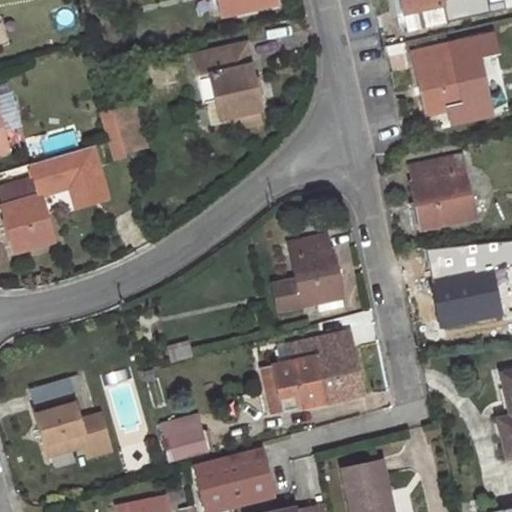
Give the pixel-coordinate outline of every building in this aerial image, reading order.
[(219,0),(222,13),(277,1),(276,0),(219,0)] [(440,0),(399,0),(403,13),(397,14),(401,30),(445,20),(440,0)] [(465,105),(455,62),(469,58),(465,39),(412,51),(420,88),(426,114),(465,105)] [(245,45),(193,57),(198,77),(210,74),(221,119),(224,119),(256,111),(260,110),(251,71),(245,45)] [(465,105),(480,102),(469,58),(455,62),(465,105)] [(256,111),(224,119),(226,129),(238,125),(238,127),(258,122),(256,111)] [(116,117),(103,121),(108,140),(121,137),(116,117)] [(130,119),(118,122),(126,152),(138,148),(130,119)] [(0,121),(0,152),(9,150),(0,121)] [(121,137),(108,140),(113,160),(127,156),(126,152),(121,137)] [(15,251),(52,239),(39,194),(70,185),(82,182),(88,202),(107,196),(92,146),(31,164),(34,175),(0,184),(0,188),(4,203),(2,204),(8,226),(15,251)] [(461,154),(409,165),(413,181),(409,182),(414,205),(420,229),(475,217),(461,154)] [(82,182),(70,185),(76,206),(88,202),(82,182)] [(325,236),(288,244),(296,281),(271,286),(277,312),(317,303),(341,298),(335,266),(331,250),(328,250),(325,236)] [(433,279),(430,280),(434,297),(440,326),(479,317),(470,272),(481,269),(477,251),(429,260),(433,279)] [(341,298),(317,303),(318,312),(343,307),(341,298)] [(222,334),(226,348),(247,343),(242,328),(222,334)] [(299,360),(274,365),(283,412),(362,395),(357,370),(352,348),(349,348),(346,332),(296,342),(299,360)] [(274,365),(264,366),(273,413),(283,412),(274,365)] [(511,454),(511,369),(499,373),(509,416),(502,418),(506,432),(500,433),(506,456),(511,454)] [(76,375),(30,389),(36,409),(33,409),(40,430),(47,455),(51,454),(71,448),(84,445),(88,457),(110,450),(99,414),(79,420),(71,393),(80,390),(76,375)] [(202,430),(164,440),(169,460),(207,450),(202,430)] [(71,448),(51,454),(55,467),(75,462),(71,448)] [(260,451),(195,468),(206,511),(207,511),(209,511),(208,511),(230,511),(229,506),(256,499),(271,495),(264,468),(260,451)] [(381,460),(342,468),(351,511),(391,511),(386,484),(381,460)] [(206,511),(195,468),(190,469),(200,511),(206,511)] [(183,485),(155,491),(159,506),(186,499),(183,485)] [(274,511),(271,495),(256,499),(258,511),(274,511)]
